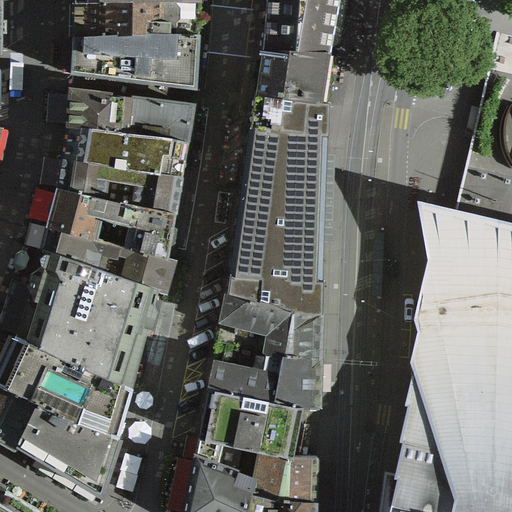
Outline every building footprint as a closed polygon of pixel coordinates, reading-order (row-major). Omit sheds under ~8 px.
[(265,0),(260,54),(328,57),(335,19),(338,0),(265,0)] [(197,39),(198,29),(204,26),(204,18),(199,15),(199,5),(74,6),(73,32),(72,42),(142,37),(197,39)] [(71,68),(70,76),(194,92),(197,39),(142,37),(72,42),(71,68)] [(328,57),(260,54),(254,95),(254,98),(321,108),(321,105),(324,86),(328,57)] [(67,129),(125,137),(129,101),(95,96),(69,93),(67,129)] [(322,283),(320,283),(322,225),(325,139),(327,139),(328,109),(321,108),(254,98),(253,98),(226,294),(304,315),(320,316),(321,316),(322,283)] [(129,101),(125,137),(185,146),(192,108),(158,104),(129,101)] [(61,164),(178,185),(185,146),(125,137),(67,129),(62,155),(61,164)] [(119,205),(173,216),(178,185),(61,164),(58,182),(56,192),(119,207),(119,205)] [(46,229),(165,261),(173,216),(119,205),(119,207),(56,192),(48,220),(46,229)] [(409,364),(411,372),(403,407),(406,407),(398,442),(401,443),(385,511),(511,511),(511,226),(491,221),(453,212),(416,204),(426,262),(419,291),(421,298),(414,327),(416,333),(409,364)] [(114,279),(156,293),(163,295),(168,277),(172,262),(165,261),(46,229),(41,247),(40,252),(105,276),(108,266),(102,265),(104,258),(112,260),(114,260),(115,259),(116,258),(117,255),(128,257),(123,274),(116,272),(114,279)] [(14,339),(130,391),(156,293),(114,279),(105,276),(40,252),(40,254),(43,255),(43,256),(37,261),(39,269),(35,271),(33,279),(23,313),(21,319),(14,324),(17,331),(15,337),(14,337),(14,339)] [(263,355),(318,362),(319,349),(320,316),(304,315),(226,294),(215,343),(263,355)] [(116,439),(117,439),(131,391),(130,391),(14,339),(13,338),(0,367),(0,387),(34,404),(59,419),(116,439)] [(215,343),(205,392),(206,392),(301,410),(317,410),(318,395),(319,362),(318,362),(263,355),(215,343)] [(34,404),(0,387),(0,445),(11,451),(14,444),(34,404)] [(287,459),(292,459),(295,445),(301,410),(206,392),(197,440),(240,449),(287,459)] [(67,475),(99,494),(116,439),(59,419),(34,404),(14,444),(67,475)] [(240,449),(197,440),(182,511),(244,511),(250,496),(249,496),(254,481),(235,474),(240,449)] [(314,489),(315,460),(292,459),(287,459),(240,449),(235,474),(254,481),(249,496),(250,496),(285,504),(313,505),(314,489)] [(0,511),(35,511),(10,497),(3,493),(3,491),(2,491),(0,494),(0,511)] [(313,511),(313,505),(285,504),(250,496),(244,511),(313,511)]
